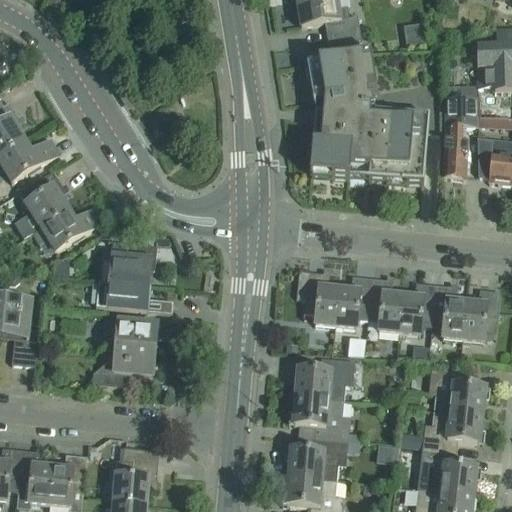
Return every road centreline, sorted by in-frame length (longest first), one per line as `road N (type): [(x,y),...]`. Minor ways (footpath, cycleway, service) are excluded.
road 1 (residential): [(511,255),(263,222)]
road 2 (secondary): [(154,202),(54,57),(0,14)]
road 3 (residential): [(233,438),(0,412)]
road 4 (secondary): [(263,222),(261,158),(245,94)]
